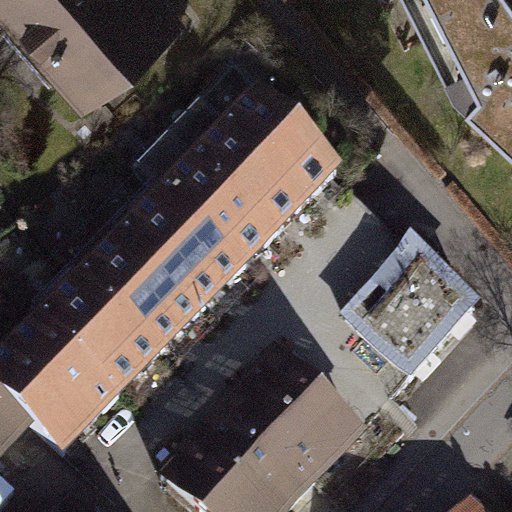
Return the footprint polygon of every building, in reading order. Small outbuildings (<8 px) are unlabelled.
[(3,0),(0,3),(0,11),(89,114),(196,21),(178,0),(3,0)] [(511,0),(412,0),(454,81),(511,136),(511,0)] [(205,111),(310,213),(341,180),(237,79),(205,111)] [(173,145),(277,246),(310,213),(205,111),(173,145)] [(157,194),(245,280),(277,246),(173,145),(141,178),(157,194)] [(117,236),(205,320),(245,280),(157,194),(117,236)] [(76,277),(164,362),(205,320),(117,236),(76,277)] [(490,323),(417,255),(349,328),(422,396),(490,323)] [(47,326),(125,402),(164,362),(76,277),(37,316),(47,326)] [(125,402),(47,326),(0,374),(0,401),(31,431),(65,464),(125,402)] [(315,511),(373,449),(282,366),(222,432),(310,511),(315,511)] [(0,463),(31,431),(0,401),(0,463)] [(310,511),(222,432),(162,497),(178,511),(310,511)]
